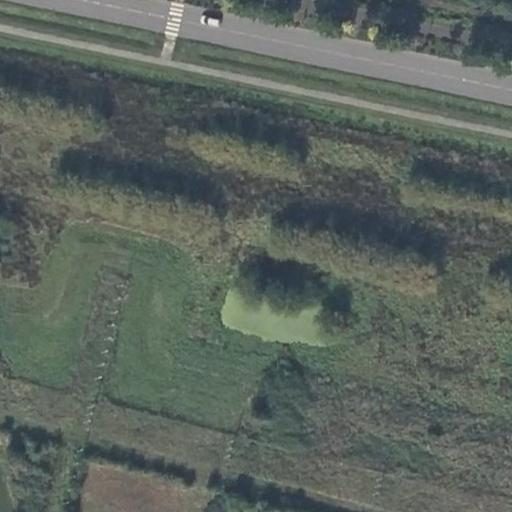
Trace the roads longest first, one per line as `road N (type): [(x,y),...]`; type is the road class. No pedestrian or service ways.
road 1 (unclassified): [(511,89),(79,0)]
road 2 (track): [(0,414),(388,511)]
